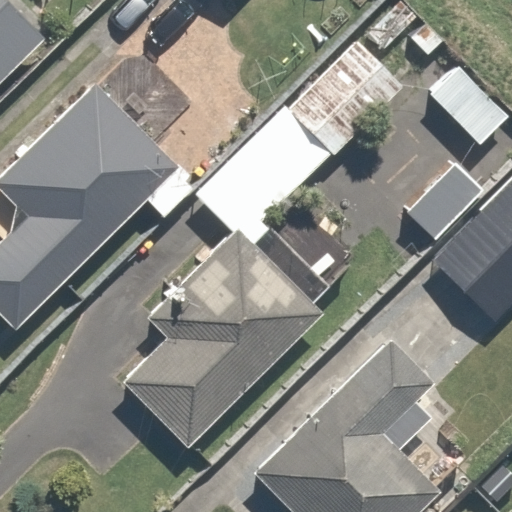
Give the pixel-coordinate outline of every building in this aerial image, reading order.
[(0,0),(0,81),(43,35),(4,0),(0,0)] [(402,92),(352,36),(275,106),(326,161),(402,92)] [(172,162),(92,83),(0,175),(0,182),(24,205),(0,229),(0,314),(10,325),(172,162)] [(511,318),(511,154),(418,258),(499,332),(511,318)] [(321,313),(231,220),(138,309),(163,335),(121,376),(186,443),(321,313)] [(429,378),(386,333),(243,467),(285,511),(402,511),(427,489),(373,431),(429,378)] [(474,511),(464,502),(455,511),(474,511)]
